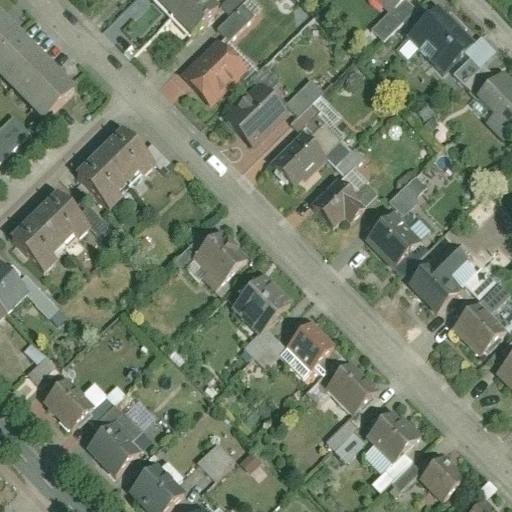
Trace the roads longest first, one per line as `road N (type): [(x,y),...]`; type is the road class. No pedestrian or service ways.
road 1 (residential): [(511,480),(137,85)]
road 2 (residential): [(0,218),(137,85)]
road 3 (residential): [(137,85),(50,0)]
